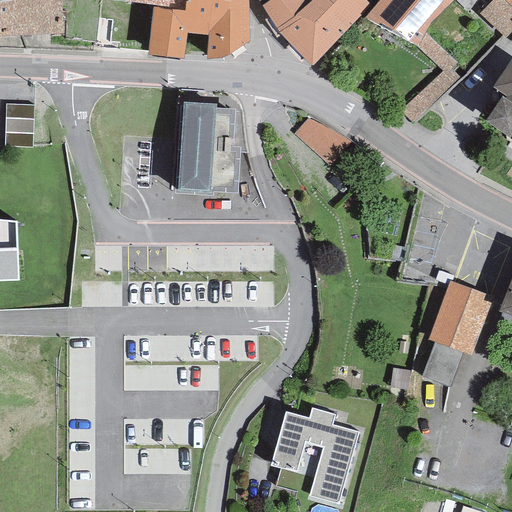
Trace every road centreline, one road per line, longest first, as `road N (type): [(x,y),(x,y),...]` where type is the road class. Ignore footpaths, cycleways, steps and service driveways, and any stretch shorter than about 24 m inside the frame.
road 1 (unclassified): [(79,70),(77,129),(111,226),(280,224),(295,264),(302,332),(225,441),(213,511)]
road 2 (secondary): [(511,216),(347,113),(257,77)]
road 3 (secondary): [(257,77),(79,70)]
